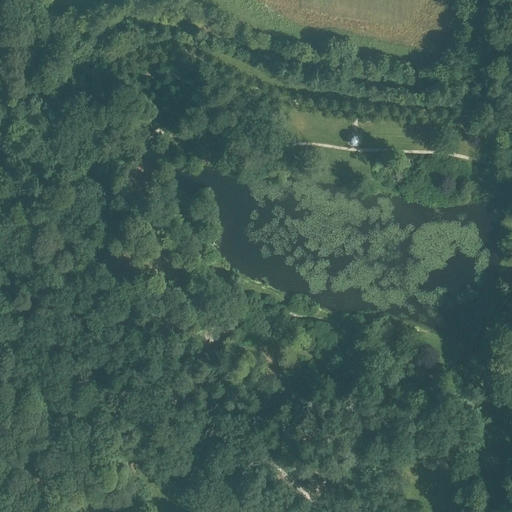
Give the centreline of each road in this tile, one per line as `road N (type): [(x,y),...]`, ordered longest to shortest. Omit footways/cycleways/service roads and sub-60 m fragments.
road 1 (track): [(500,119),(489,165),(439,152),(256,143),(224,132),(171,136),(145,123),(136,93),(0,72)]
road 2 (track): [(104,88),(133,60),(181,51),(287,101),(500,119)]
road 3 (track): [(182,280),(337,326),(511,473)]
